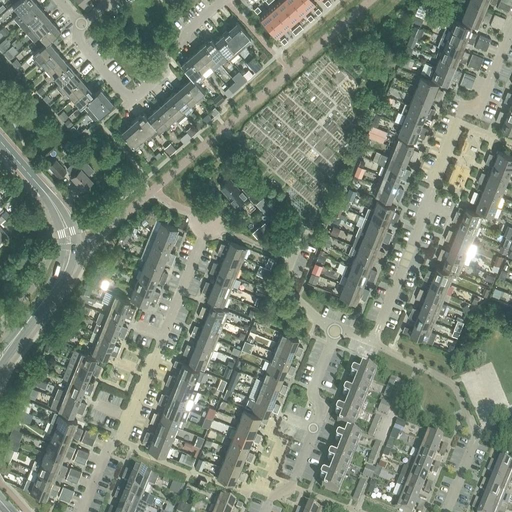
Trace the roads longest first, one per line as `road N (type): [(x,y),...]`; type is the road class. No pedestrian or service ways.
road 1 (residential): [(334,329),(373,343),(462,112),(484,98),(511,33)]
road 2 (residential): [(79,511),(109,444),(125,435),(202,238)]
road 3 (tertiary): [(0,358),(56,284),(69,246),(57,211),(0,140)]
road 4 (residential): [(81,25),(79,43),(132,101),(162,75),(168,52),(188,29),(223,0)]
road 5 (residential): [(265,511),(293,485),(320,409),(311,391),(334,329)]
